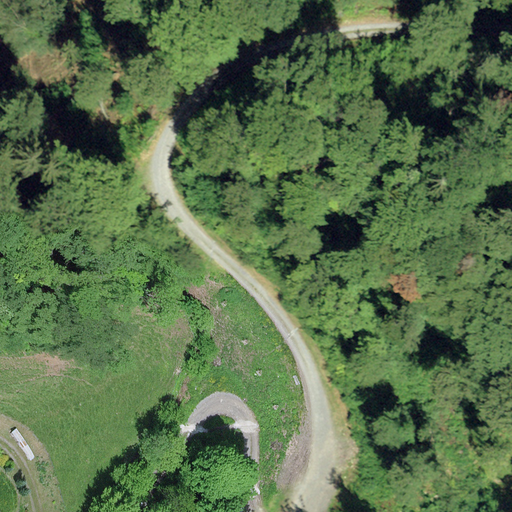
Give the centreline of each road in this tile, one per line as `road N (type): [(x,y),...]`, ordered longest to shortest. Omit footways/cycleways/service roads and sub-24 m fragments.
road 1 (track): [(511,34),(332,36),(253,60),(214,82),(173,122),(164,189),(175,214),(263,298),(298,344),(313,385),(320,460),(304,511)]
road 2 (track): [(134,511),(199,415),(216,406),(235,408),(253,436),(256,511)]
